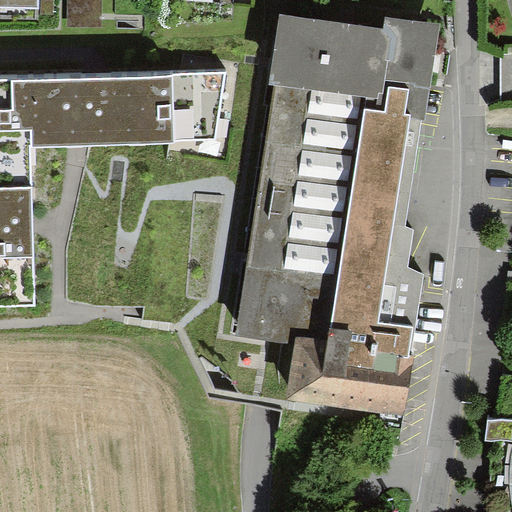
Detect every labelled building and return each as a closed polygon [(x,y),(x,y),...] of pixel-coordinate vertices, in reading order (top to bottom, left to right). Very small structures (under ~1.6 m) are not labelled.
[(37,0),(0,0),(0,12),(37,13),(37,0)] [(102,0),(68,0),(69,24),(103,24),(102,0)] [(277,62),(237,317),(298,329),(299,321),(408,342),(412,314),(378,307),(410,108),(424,110),(440,15),(385,4),(383,14),(299,0),(279,0),(272,61),(277,62)] [(213,138),(225,69),(50,73),(52,142),(213,138)] [(0,74),(0,181),(33,181),(32,143),(52,142),(50,73),(0,74)] [(33,181),(0,181),(0,300),(37,299),(33,181)] [(408,342),(299,321),(298,329),(288,384),(405,405),(417,343),(408,342)] [(511,511),(511,401),(501,413),(489,447),(483,486),(487,511),(511,511)]
